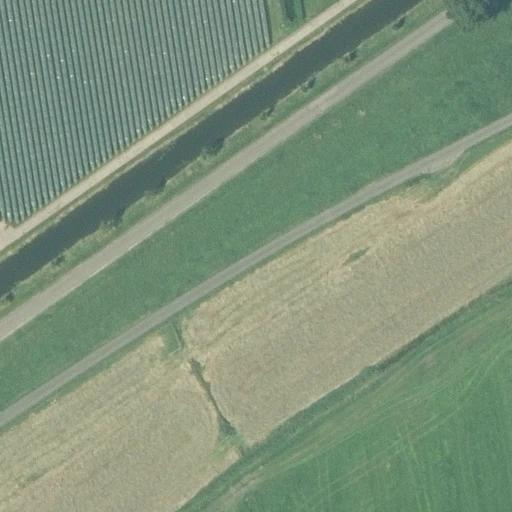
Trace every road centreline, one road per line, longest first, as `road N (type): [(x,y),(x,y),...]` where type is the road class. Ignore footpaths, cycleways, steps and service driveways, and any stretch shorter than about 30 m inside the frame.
road 1 (unclassified): [(0,436),(210,306),(511,142)]
road 2 (unclassified): [(0,339),(482,0)]
